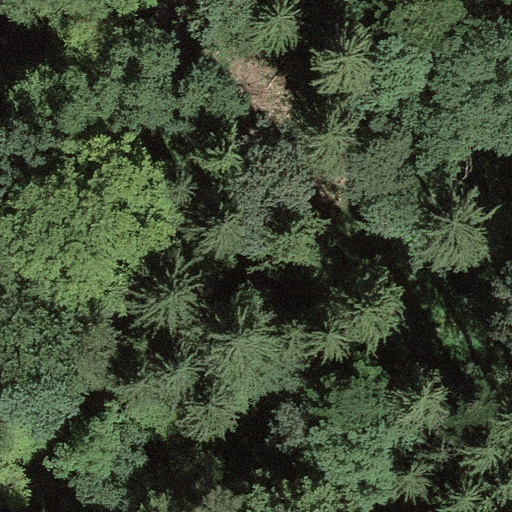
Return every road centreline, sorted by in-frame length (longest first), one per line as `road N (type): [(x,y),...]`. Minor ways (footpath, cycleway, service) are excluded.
road 1 (track): [(182,0),(116,408),(90,511)]
road 2 (track): [(0,455),(100,464),(352,511)]
